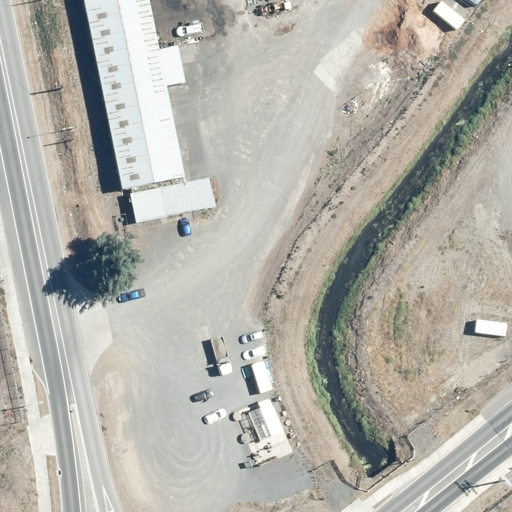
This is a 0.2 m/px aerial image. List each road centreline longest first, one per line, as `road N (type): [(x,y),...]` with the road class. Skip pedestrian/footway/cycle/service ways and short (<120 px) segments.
road 1 (unclassified): [(0,36),(65,378)]
road 2 (secondary): [(389,511),(511,408)]
road 3 (unclassified): [(65,378),(85,403),(102,511)]
road 4 (unclassified): [(71,511),(57,408),(65,378)]
